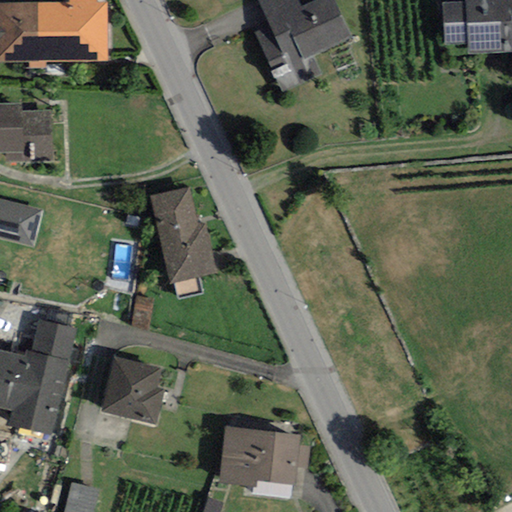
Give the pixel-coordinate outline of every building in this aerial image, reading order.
[(69,0),(69,3),(0,3),(0,62),(108,62),(107,3),(97,3),(96,0),(69,0)] [(256,0),(269,25),(253,33),(284,93),(321,75),(313,57),(352,38),(333,0),(319,0),(302,9),(297,0),(256,0)] [(511,52),(511,0),(464,0),(465,2),(442,3),(444,46),(467,45),(468,55),(511,52)] [(50,110),(20,111),(20,104),(0,104),(0,153),(5,153),(6,163),(52,162),(50,110)] [(189,187),(150,196),(171,285),(217,274),(205,223),(198,225),(189,187)] [(45,211),(0,199),(0,237),(36,247),(45,211)] [(31,353),(68,362),(76,328),(39,320),(31,353)] [(51,435),(68,362),(31,353),(25,352),(24,357),(0,351),(0,408),(12,411),(8,425),(51,435)] [(160,367),(114,356),(101,412),(156,425),(164,390),(155,388),(160,367)] [(300,436),(225,427),(218,484),(257,488),(258,482),(294,486),(297,467),(299,446),(300,436)] [(311,448),(299,446),(297,467),(308,469),(311,448)] [(92,511),(97,490),(71,484),(64,511),(92,511)] [(219,511),(222,504),(207,499),(203,511),(219,511)]
